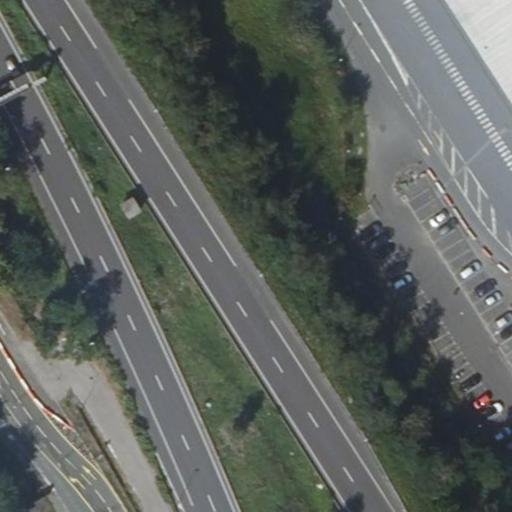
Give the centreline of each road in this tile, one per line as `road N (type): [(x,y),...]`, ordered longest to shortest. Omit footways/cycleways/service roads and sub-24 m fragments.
road 1 (motorway): [(373,511),(44,0)]
road 2 (motorway): [(0,59),(152,366),(210,511)]
road 3 (secondary): [(93,511),(0,381)]
